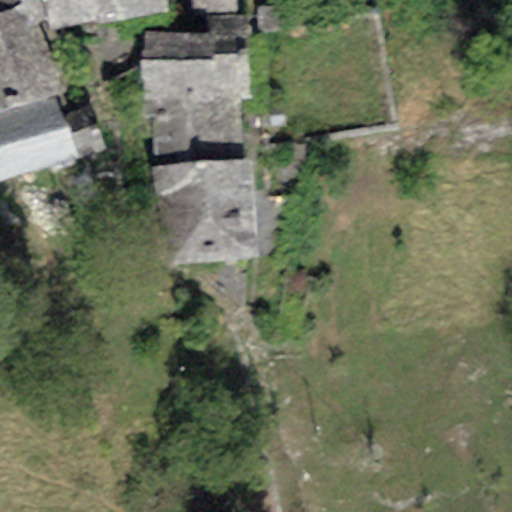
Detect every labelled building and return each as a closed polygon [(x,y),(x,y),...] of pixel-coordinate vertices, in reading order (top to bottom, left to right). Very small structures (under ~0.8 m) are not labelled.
[(19,0),(20,1),(48,19),(48,29),(96,20),(97,27),(169,10),(166,0),(19,0)] [(235,0),(190,0),(191,18),(237,15),(235,0)] [(34,23),(13,9),(0,13),(0,180),(74,156),(52,96),(61,95),(34,23)] [(154,116),(151,167),(242,161),(241,101),(248,100),(247,16),(237,15),(191,18),(193,34),(143,34),(138,115),(154,116)] [(242,161),(151,167),(170,267),(255,258),(252,160),(242,161)]
